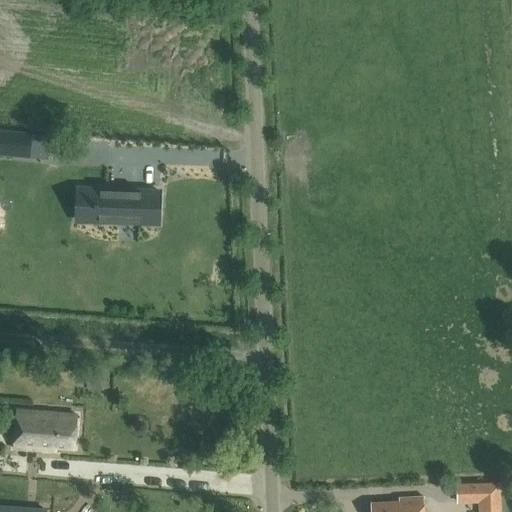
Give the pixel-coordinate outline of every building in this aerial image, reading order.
[(32,133),(0,130),(0,154),(29,157),(32,133)] [(78,192),(75,225),(139,231),(142,198),(78,192)] [(227,242),(237,241),(236,217),(226,217),(227,242)] [(56,450),(75,451),(77,414),(17,410),(14,450),(56,453),(56,450)] [(501,511),(500,482),(457,483),(458,501),(479,500),(479,511),(501,511)] [(423,511),(423,497),(398,499),(398,502),(371,503),(371,511),(423,511)]
